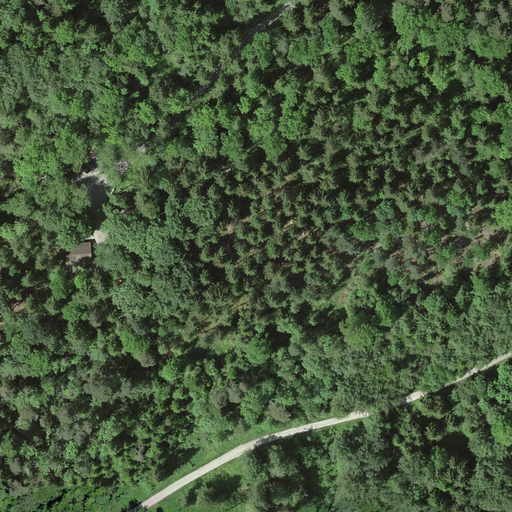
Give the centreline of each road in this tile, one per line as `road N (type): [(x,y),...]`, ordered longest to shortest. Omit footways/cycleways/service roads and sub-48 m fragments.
road 1 (track): [(133,511),(272,437)]
road 2 (track): [(272,437),(406,398)]
